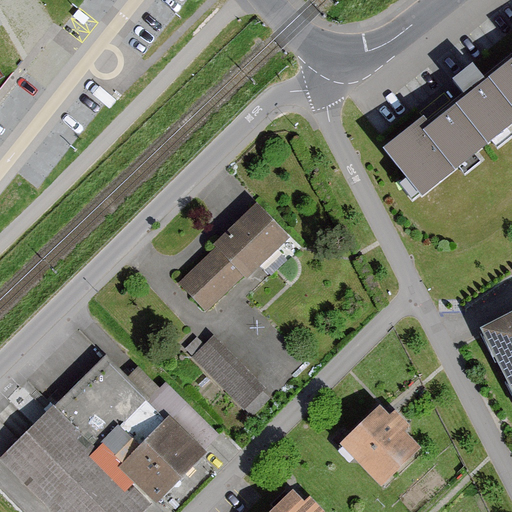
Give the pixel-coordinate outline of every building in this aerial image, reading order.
[(511,122),(511,43),(381,149),(420,196),(511,122)] [(284,247),(250,212),(205,255),(206,257),(172,290),(201,320),(236,286),(240,289),(284,247)] [(511,315),(485,330),(511,381),(511,315)] [(263,395),(209,342),(189,362),(244,415),(263,395)] [(121,385),(98,362),(50,410),(48,412),(0,459),(0,474),(37,511),(143,511),(146,510),(215,441),(163,389),(156,396),(133,373),(127,379),(121,385)] [(383,422),(371,411),(334,451),(376,491),(413,452),(398,438),(404,431),(388,416),(383,422)] [(302,510),(287,494),(267,511),(313,511),(307,505),(302,510)]
